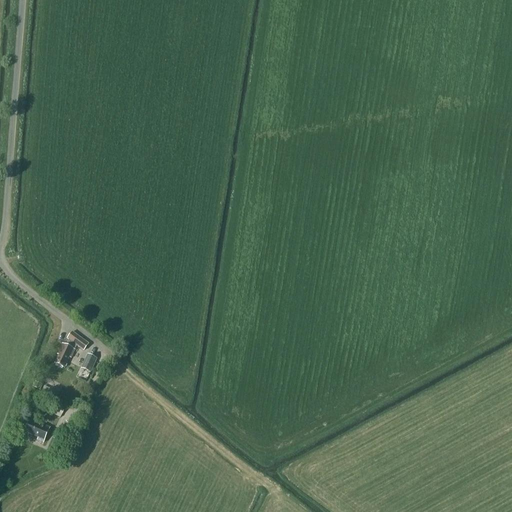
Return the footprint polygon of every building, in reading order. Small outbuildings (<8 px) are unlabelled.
[(55,364),(64,368),(69,357),(71,358),(74,351),(74,350),(76,346),(83,351),(88,345),(72,333),(67,339),(69,340),(66,347),(62,345),(58,355),(59,356),(55,364)] [(87,355),(81,369),(90,373),(97,360),(87,355)] [(50,413),(60,418),(65,408),(55,403),(50,413)] [(37,440),(44,443),(50,428),(43,426),(42,428),(29,422),(25,432),(38,438),(37,440)] [(67,422),(61,435),(70,439),(76,427),(67,422)] [(12,449),(17,440),(11,437),(6,446),(12,449)]
